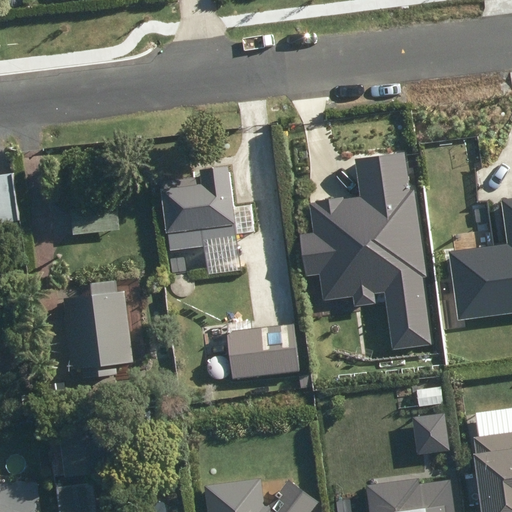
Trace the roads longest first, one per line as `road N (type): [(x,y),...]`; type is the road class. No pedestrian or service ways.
road 1 (residential): [(201,77),(511,41)]
road 2 (residential): [(0,103),(201,77)]
